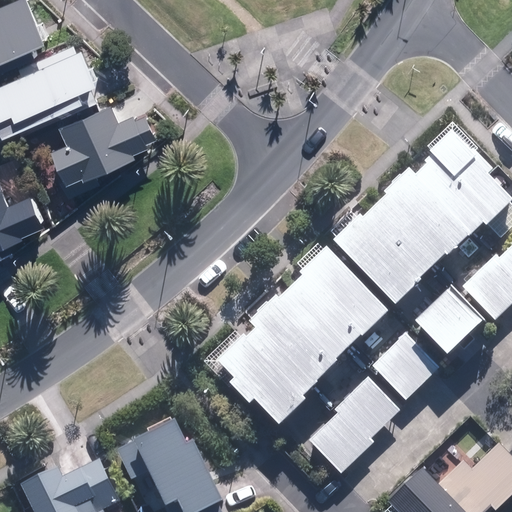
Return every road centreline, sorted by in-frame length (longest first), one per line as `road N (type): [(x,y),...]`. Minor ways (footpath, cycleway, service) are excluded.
road 1 (residential): [(283,168),(126,311),(0,396)]
road 2 (residential): [(100,0),(283,168)]
road 3 (residential): [(412,4),(283,168)]
road 4 (residential): [(484,387),(347,511)]
road 5 (residential): [(412,4),(511,92)]
